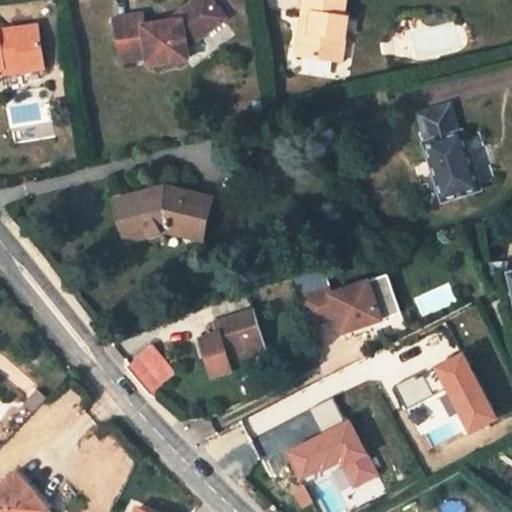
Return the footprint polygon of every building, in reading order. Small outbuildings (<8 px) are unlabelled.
[(180,20),(144,25),(143,15),(115,18),(121,60),(147,56),(149,64),(175,60),(173,49),(184,47),(189,46),(224,18),(209,0),(195,0),(179,13),(180,20)] [(306,0),(304,13),(314,15),(311,33),(301,32),(298,57),(345,63),(352,17),(346,17),(348,0),(306,0)] [(0,69),(4,66),(21,63),(23,72),(44,68),(37,26),(0,31),(0,69)] [(187,59),(184,47),(173,49),(175,60),(187,59)] [(122,68),(149,64),(147,56),(121,60),(122,68)] [(4,66),(6,74),(23,72),(21,63),(4,66)] [(430,144),(427,146),(444,199),(480,188),(463,135),(459,136),(450,107),(422,116),(430,144)] [(165,187),(119,199),(129,240),(166,231),(201,239),(211,199),(165,187)] [(330,289),(301,298),(310,326),(338,318),(343,335),(382,323),(376,301),(370,283),(332,295),(330,289)] [(382,299),(376,301),(382,323),(389,320),(382,299)] [(265,350),(253,312),(217,323),(220,333),(202,339),(214,376),(233,370),(230,361),(265,350)] [(176,373),(153,346),(128,368),(151,394),(176,373)] [(406,406),(393,381),(331,413),(356,463),(381,450),(369,425),(406,406)] [(36,412),(49,398),(41,390),(28,404),(36,412)] [(58,421),(44,408),(25,429),(39,443),(58,421)] [(47,511),(48,511),(16,475),(0,488),(0,511),(47,511)]
